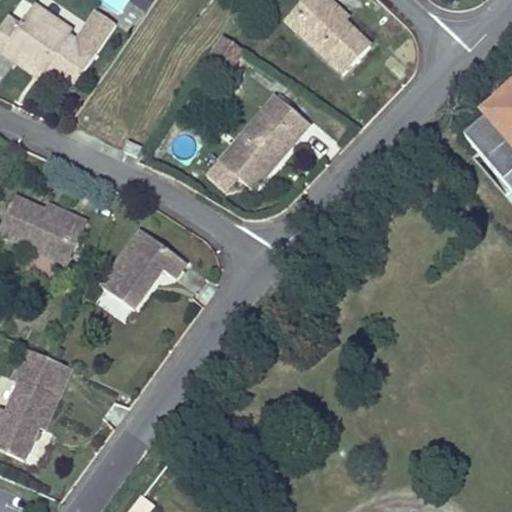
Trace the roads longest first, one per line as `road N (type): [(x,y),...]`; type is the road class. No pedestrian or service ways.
road 1 (residential): [(85,511),(273,258)]
road 2 (residential): [(273,258),(160,183),(0,110)]
road 3 (residential): [(464,48),(273,258)]
